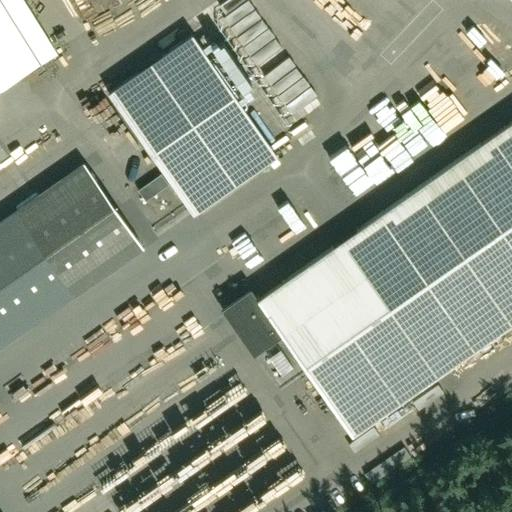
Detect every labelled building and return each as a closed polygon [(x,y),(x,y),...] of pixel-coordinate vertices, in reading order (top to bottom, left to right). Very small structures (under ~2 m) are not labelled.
[(23,0),(0,0),(0,86),(46,57),(56,52),(23,0)] [(248,31),(223,48),(276,126),(301,110),(248,31)] [(276,155),(192,33),(108,92),(192,213),(276,155)] [(430,130),(460,105),(426,64),(415,73),(420,80),(401,96),(430,130)] [(511,119),(257,297),(252,290),(226,309),(278,384),(305,366),(351,432),(511,320),(511,119)] [(83,161),(0,218),(0,346),(143,246),(83,161)] [(168,184),(161,173),(137,190),(145,200),(168,184)]
